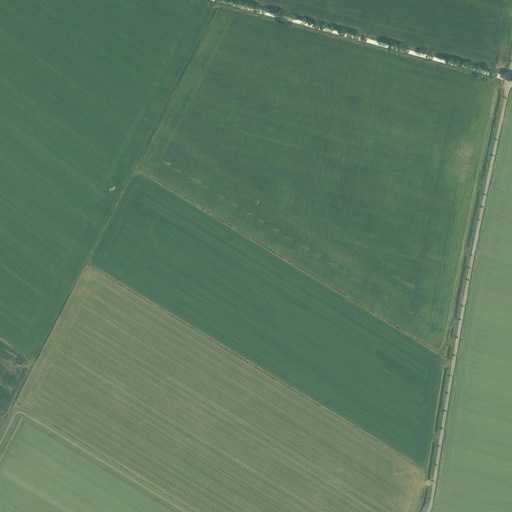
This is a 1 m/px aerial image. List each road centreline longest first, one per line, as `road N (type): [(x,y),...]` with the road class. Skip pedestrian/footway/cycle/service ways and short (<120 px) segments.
road 1 (unclassified): [(428,511),(509,78)]
road 2 (unclassified): [(509,78),(218,0)]
